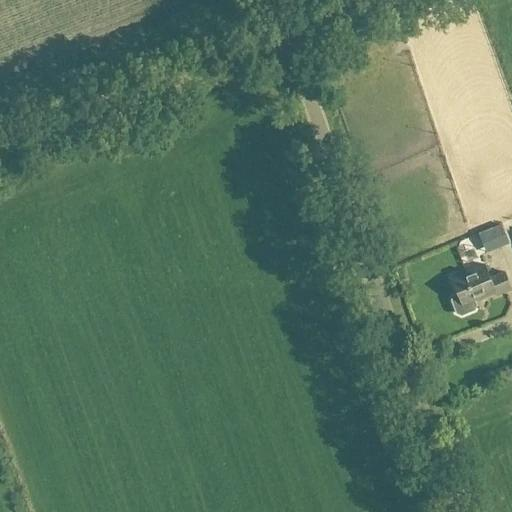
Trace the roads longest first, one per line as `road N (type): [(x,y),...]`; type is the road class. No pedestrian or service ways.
road 1 (unclassified): [(453,511),(271,0)]
road 2 (track): [(0,141),(351,0)]
